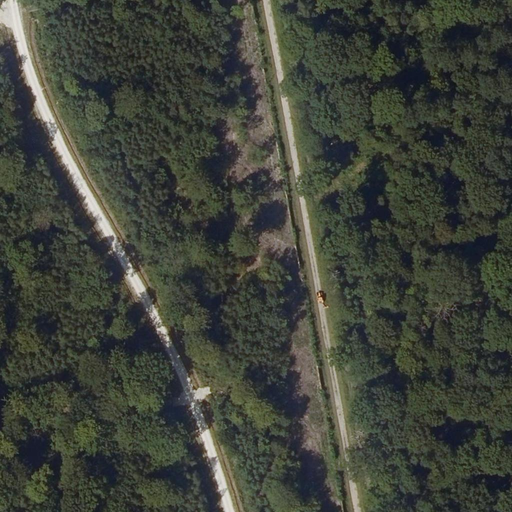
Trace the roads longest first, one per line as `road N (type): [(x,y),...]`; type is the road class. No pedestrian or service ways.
road 1 (track): [(229,511),(173,352),(36,88),(17,0)]
road 2 (track): [(269,0),(366,511)]
